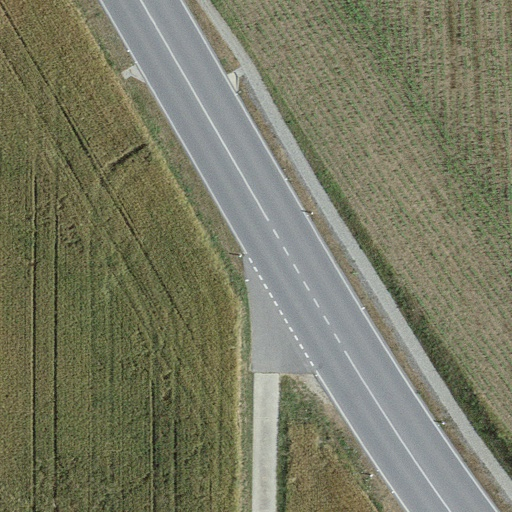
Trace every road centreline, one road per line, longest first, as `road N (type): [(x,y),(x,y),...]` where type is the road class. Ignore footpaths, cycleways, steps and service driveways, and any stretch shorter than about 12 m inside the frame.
road 1 (secondary): [(450,511),(385,417),(140,0)]
road 2 (track): [(264,511),(268,221)]
